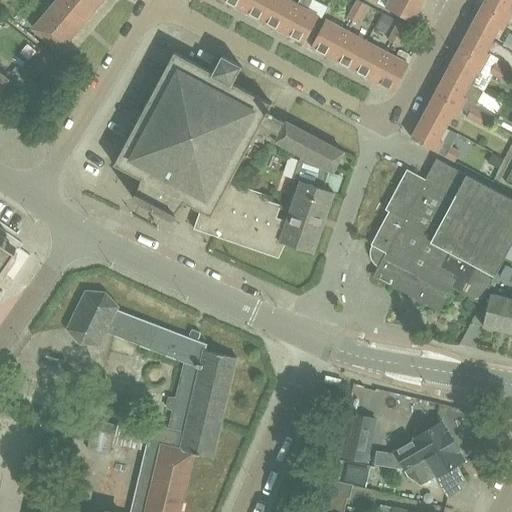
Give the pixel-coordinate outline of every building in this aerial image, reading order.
[(59,52),(82,24),(55,0),(31,28),(59,52)] [(55,0),(82,24),(103,0),(55,0)] [(223,0),(242,10),(247,0),(223,0)] [(247,0),(242,10),(263,21),(273,0),(247,0)] [(273,0),(263,21),(283,32),(298,4),(289,0),(273,0)] [(299,0),(298,4),(283,32),(304,43),(319,15),(307,9),(312,0),(299,0)] [(355,0),(351,8),(362,14),(367,5),(357,0),(355,0)] [(422,0),(390,0),(386,8),(411,21),(422,0)] [(511,9),(509,8),(511,0),(485,0),(482,7),(507,20),(511,11),(511,9)] [(502,29),(507,20),(482,7),(470,28),(491,40),(498,27),(502,29)] [(357,23),(362,14),(351,8),(346,17),(357,23)] [(385,33),(393,19),(383,13),(375,28),(385,33)] [(311,47),(333,59),(347,31),(325,20),(311,47)] [(402,36),(407,26),(397,21),(392,31),(402,36)] [(485,52),(491,40),(470,28),(459,50),(484,64),(489,54),(485,52)] [(353,69),(367,42),(347,31),(333,59),(353,69)] [(396,46),(402,36),(392,31),(387,41),(396,46)] [(353,69),(373,80),(388,53),(367,42),(353,69)] [(120,150),(115,158),(114,160),(113,159),(111,162),(113,163),(112,164),(114,165),(115,164),(124,169),(124,170),(126,172),(127,170),(140,177),(136,192),(134,191),(131,196),(172,218),(175,213),(173,212),(184,200),(196,207),(195,209),(198,210),(199,208),(200,209),(192,227),(277,256),(284,242),(279,240),(285,221),(274,216),(278,208),(267,203),(269,198),(247,189),(249,184),(231,176),(237,163),(240,165),(246,154),(243,153),(250,140),(253,141),(259,130),(276,139),(275,141),(307,158),(300,179),(323,188),(329,170),(332,171),(343,150),(286,120),(285,122),(267,112),(269,109),(267,107),(270,102),(232,82),(241,65),(221,55),(212,71),(173,50),(158,78),(152,75),(153,73),(151,72),(149,75),(152,77),(148,84),(145,83),(143,87),(145,88),(146,86),(152,89),(121,147),(119,147),(118,149),(120,150)] [(459,50),(446,73),(468,84),(474,71),(479,74),(484,64),(459,50)] [(37,83),(57,59),(48,52),(28,76),(37,83)] [(394,91),(409,64),(388,53),(373,80),(394,91)] [(489,73),(499,78),(504,67),(495,62),(489,73)] [(511,75),(511,70),(504,67),(499,78),(508,83),(511,75)] [(0,90),(9,78),(0,71),(0,90)] [(446,73),(435,95),(460,108),(464,100),(465,98),(461,96),(468,84),(446,73)] [(435,95),(423,117),(444,128),(451,116),(455,118),(460,108),(435,95)] [(466,117),(475,122),(481,111),(472,107),(468,113),(466,117)] [(489,116),(481,111),(475,122),(484,127),(489,116)] [(438,140),(444,128),(423,117),(411,139),(437,152),(442,143),(438,140)] [(445,156),(454,161),(458,155),(448,149),(445,156)] [(493,154),(488,165),(498,170),(503,159),(493,154)] [(388,212),(371,243),(370,245),(371,246),(371,247),(370,249),(370,252),(369,254),(370,256),(370,258),(371,260),(372,262),(373,263),(376,266),(378,267),(373,276),(439,311),(452,288),(480,303),(511,241),(511,199),(435,159),(424,179),(406,170),(384,210),(388,212)] [(333,191),(323,188),(300,179),(296,190),(294,190),(290,202),(292,202),(285,221),(279,240),(284,242),(312,251),(333,191)] [(0,269),(16,246),(0,234),(0,269)] [(507,283),(511,272),(511,269),(505,265),(498,278),(507,283)] [(70,294),(38,427),(83,438),(83,436),(104,349),(178,366),(181,367),(191,323),(70,294)] [(510,332),(511,323),(511,298),(489,294),(482,326),(510,332)] [(177,511),(192,452),(213,456),(236,357),(202,349),(179,448),(146,441),(128,511),(111,511),(106,511),(86,511),(41,501),(38,511),(177,511)] [(340,456),(364,461),(373,418),(350,413),(340,456)] [(93,416),(90,429),(114,435),(114,433),(117,422),(93,416)] [(413,432),(415,435),(413,436),(413,437),(399,446),(401,449),(396,452),(376,448),(374,464),(403,469),(450,441),(453,440),(441,419),(425,429),(423,425),(417,424),(414,426),(413,432)] [(453,440),(450,441),(403,469),(407,475),(420,486),(436,476),(448,496),(462,488),(466,479),(456,463),(465,458),(453,440)] [(334,480),(327,509),(340,511),(343,511),(347,497),(349,498),(352,484),(334,480)]
